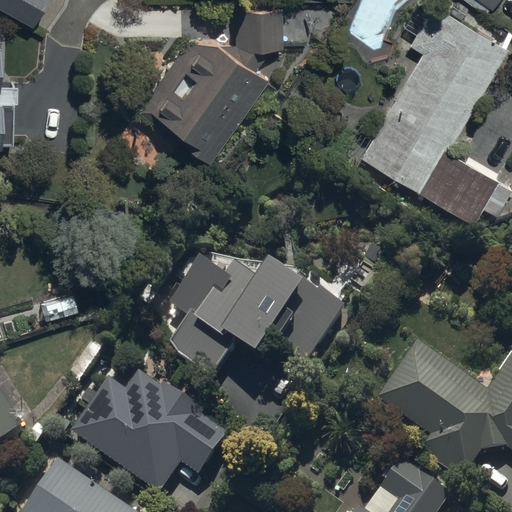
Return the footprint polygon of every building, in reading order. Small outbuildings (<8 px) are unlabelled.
[(0,0),(0,2),(32,20),(43,0),(0,0)] [(448,147),(506,43),(428,0),(416,0),(402,24),(416,32),(410,41),(423,48),(362,156),(471,217),(480,201),(496,210),(511,183),(448,147)] [(493,0),(468,0),(485,12),(493,0)] [(188,38),(135,104),(210,156),(268,73),(257,65),(271,44),(282,44),(281,2),(234,3),(235,40),(226,40),(216,34),(188,38)] [(0,138),(11,139),(13,99),(16,99),(17,81),(0,80),(0,138)] [(169,307),(187,319),(189,320),(173,344),(181,355),(213,376),(237,340),(260,355),(270,339),(307,364),(344,309),(302,281),(302,282),(272,262),(260,281),(235,264),(226,277),(201,260),(169,307)] [(105,348),(91,337),(66,373),(80,383),(105,348)] [(511,349),(495,371),(500,375),(489,390),(419,341),(380,398),(433,435),(424,448),(465,477),(482,452),(508,448),(511,451),(511,349)] [(109,378),(71,431),(161,495),(184,463),(200,474),(232,430),(215,418),(213,422),(203,415),(206,410),(166,382),(162,386),(140,370),(126,391),(109,378)] [(0,447),(28,429),(0,386),(0,483),(2,482),(0,479),(0,447)] [(134,511),(59,460),(23,511),(134,511)] [(439,511),(451,495),(401,460),(396,468),(391,465),(382,478),(387,481),(366,511),(361,507),(357,511),(349,511),(439,511)]
